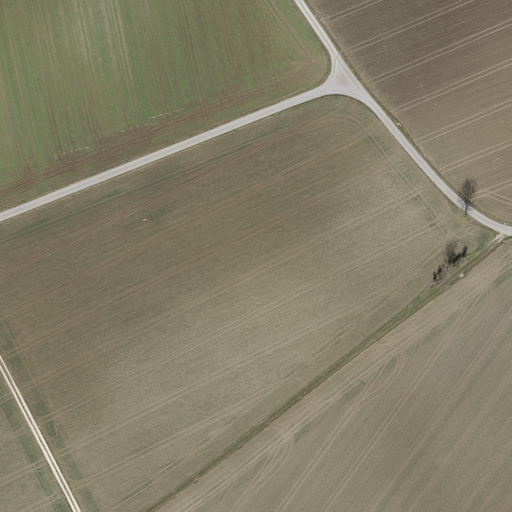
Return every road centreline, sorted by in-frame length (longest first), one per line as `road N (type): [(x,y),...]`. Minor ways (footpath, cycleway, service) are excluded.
road 1 (unclassified): [(0,220),(349,82),(446,185),(511,223)]
road 2 (track): [(500,220),(497,252),(475,274),(392,327),(149,511)]
road 3 (track): [(0,357),(77,511)]
